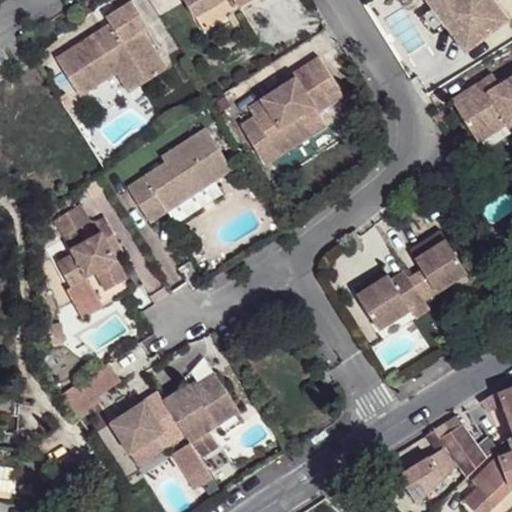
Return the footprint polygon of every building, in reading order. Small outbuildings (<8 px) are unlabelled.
[(182,0),(194,17),(221,0),(230,0),(233,4),(239,0),(257,0),(259,3),(264,0),(182,0)] [(435,4),(440,0),(458,0),(483,36),(509,18),(497,0),(431,0),(434,2),(435,4)] [(446,22),(464,48),(483,36),(458,0),(440,0),(435,4),(446,22)] [(435,4),(434,2),(420,12),(433,31),(446,22),(435,4)] [(106,32),(63,60),(83,94),(118,71),(126,66),(140,88),(169,69),(146,32),(149,29),(132,3),(109,19),(114,27),(119,36),(111,40),(106,32)] [(119,36),(114,27),(106,32),(111,40),(119,36)] [(344,94),(320,55),(292,72),(294,75),(249,104),(255,115),(242,124),(266,162),(326,125),(317,111),(344,94)] [(140,88),(126,66),(118,71),(131,93),(140,88)] [(492,73),(451,98),(473,132),(503,114),(508,121),(510,125),(511,123),(511,74),(498,83),(492,73)] [(473,132),(477,141),(508,121),(503,114),(473,132)] [(230,171),(205,130),(168,154),(173,161),(164,166),(127,191),(148,225),(167,213),(184,202),(230,171)] [(173,161),(168,154),(160,159),(164,166),(173,161)] [(184,202),(167,213),(170,219),(188,207),(184,202)] [(75,206),(50,219),(60,237),(73,230),(85,224),(75,206)] [(128,250),(109,216),(94,224),(98,232),(80,242),(71,247),(74,251),(69,254),(55,261),(71,291),(88,282),(85,275),(94,270),(98,277),(106,292),(126,281),(114,258),(128,250)] [(60,237),(69,254),(74,251),(71,247),(80,242),(73,230),(60,237)] [(407,252),(412,261),(443,240),(438,232),(407,252)] [(419,272),(406,280),(421,304),(450,286),(467,275),(443,240),(412,261),(419,272)] [(176,268),(185,282),(190,292),(201,284),(186,261),(176,268)] [(94,270),(85,275),(88,282),(98,277),(94,270)] [(376,334),(393,322),(421,304),(406,280),(403,274),(389,284),(384,277),(353,298),(376,334)] [(455,295),(472,284),(467,275),(450,286),(455,295)] [(478,344),(495,333),(489,324),(486,318),(468,329),(478,344)] [(382,342),(399,331),(393,322),(376,334),(382,342)] [(59,391),(73,413),(122,383),(108,360),(59,391)] [(188,384),(162,400),(184,435),(190,443),(203,434),(238,411),(213,374),(191,389),(188,384)] [(509,434),(511,432),(511,448),(501,454),(503,461),(481,483),(468,497),(482,511),(485,511),(511,486),(511,387),(502,391),(500,389),(484,398),(492,410),(504,403),(511,426),(506,428),(509,434)] [(154,438),(162,450),(184,435),(162,400),(157,393),(108,425),(121,447),(137,437),(143,445),(154,438)] [(0,398),(0,415),(15,416),(16,403),(16,400),(0,398)] [(434,430),(426,435),(436,451),(399,476),(418,504),(457,465),(466,478),(471,473),(498,445),(491,436),(479,448),(461,423),(440,437),(434,430)] [(203,434),(190,443),(199,458),(213,449),(203,434)] [(121,447),(127,456),(143,445),(137,437),(121,447)] [(498,445),(471,473),(481,483),(503,461),(501,454),(498,445)] [(0,463),(0,497),(12,499),(16,465),(0,463)]
